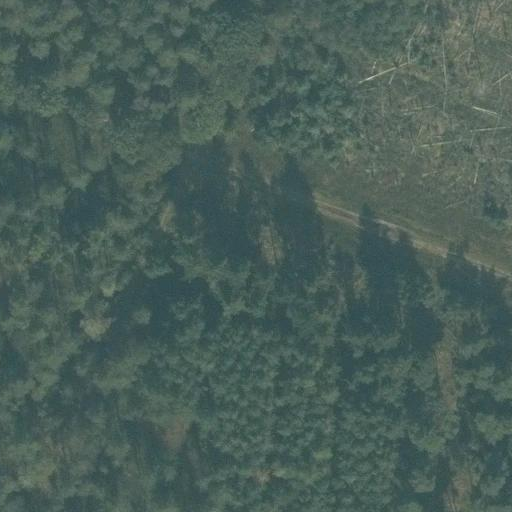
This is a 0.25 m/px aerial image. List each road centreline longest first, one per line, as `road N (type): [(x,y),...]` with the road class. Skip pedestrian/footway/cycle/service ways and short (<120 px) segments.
road 1 (track): [(181,161),(22,511)]
road 2 (track): [(181,161),(511,281)]
road 3 (track): [(247,0),(181,161)]
